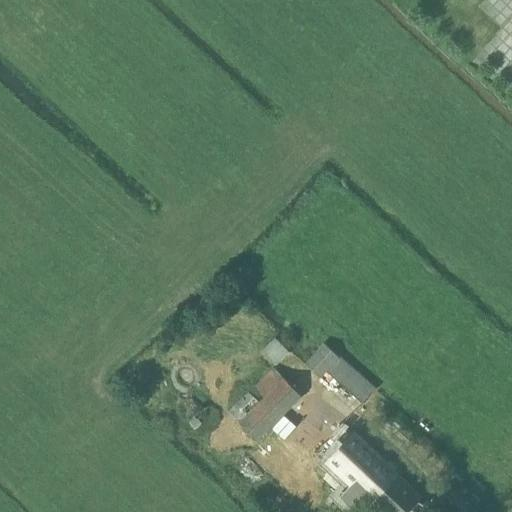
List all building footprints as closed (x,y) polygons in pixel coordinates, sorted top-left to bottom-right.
[(274,338),(261,350),(276,365),(289,352),(274,338)] [(327,372),(340,358),(325,344),(306,365),(321,379),(327,372)] [(340,358),(327,372),(360,403),(375,387),(341,356),(340,358)] [(257,440),(302,396),(275,368),(256,386),(267,397),(240,423),(257,440)] [(383,511),(407,511),(422,496),(356,433),(330,461),(353,483),(342,495),(359,511),(365,511),(374,503),(383,511)] [(269,434),(251,453),(311,510),(329,491),(269,434)]
